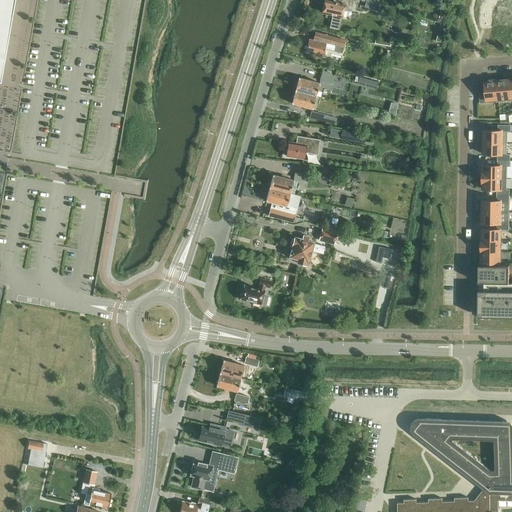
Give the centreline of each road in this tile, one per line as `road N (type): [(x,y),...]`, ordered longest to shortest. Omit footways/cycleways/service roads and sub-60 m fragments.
road 1 (residential): [(511,350),(312,347),(184,326)]
road 2 (residential): [(461,305),(464,65),(511,60)]
road 3 (residential): [(222,234),(292,0)]
road 4 (secondary): [(268,0),(195,225)]
